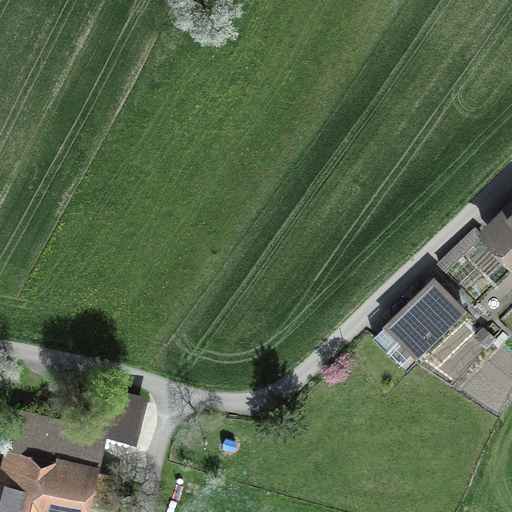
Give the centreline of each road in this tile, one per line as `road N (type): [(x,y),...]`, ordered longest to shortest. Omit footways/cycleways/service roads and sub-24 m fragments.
road 1 (residential): [(511,172),(292,383),(237,403),(172,389)]
road 2 (track): [(0,348),(172,389)]
